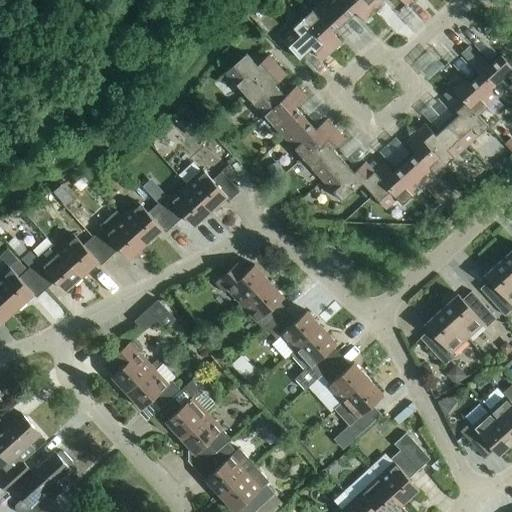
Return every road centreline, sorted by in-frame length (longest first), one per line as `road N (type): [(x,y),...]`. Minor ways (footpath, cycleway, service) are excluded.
road 1 (residential): [(65,338),(81,320),(264,236),(293,248),(373,318)]
road 2 (residential): [(184,511),(73,384),(65,338)]
road 3 (residential): [(373,318),(476,501)]
road 4 (residential): [(396,62),(378,49),(336,87),(374,129),(419,88)]
road 5 (residential): [(373,318),(511,190)]
